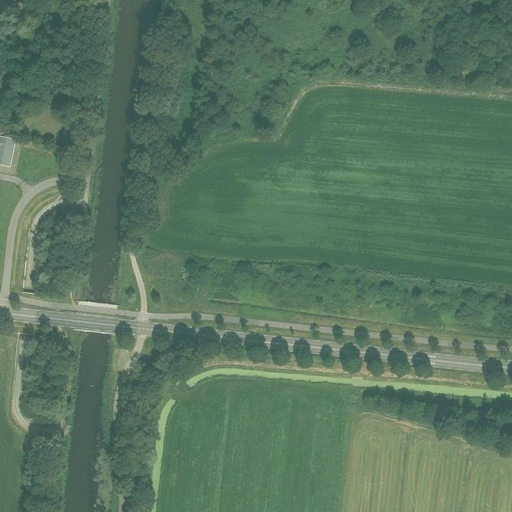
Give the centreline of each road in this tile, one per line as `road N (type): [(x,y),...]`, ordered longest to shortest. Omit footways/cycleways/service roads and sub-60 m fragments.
road 1 (tertiary): [(142,327),(511,368)]
road 2 (unclassified): [(2,313),(19,206),(46,183),(88,176),(107,0)]
road 3 (track): [(144,315),(131,233),(164,0)]
road 4 (unclassified): [(142,327),(116,400),(121,511)]
